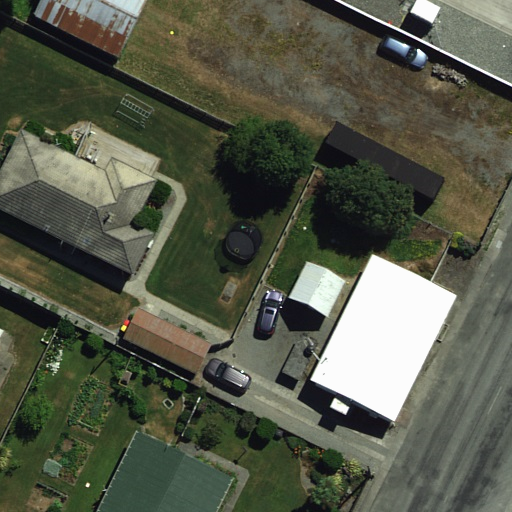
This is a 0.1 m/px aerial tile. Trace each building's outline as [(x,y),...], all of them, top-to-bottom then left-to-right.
[(152,0),(34,0),(25,20),(119,67),(152,0)] [(444,177),(335,124),(319,157),(428,210),(444,177)] [(150,190),(20,130),(0,174),(0,228),(133,290),(158,237),(134,226),(150,190)] [(456,292),(365,254),(304,396),(395,435),(456,292)] [(347,278),(305,257),(278,310),(319,332),(347,278)] [(215,343),(136,305),(117,342),(197,381),(215,343)] [(212,511),(231,475),(139,428),(96,511),(212,511)]
